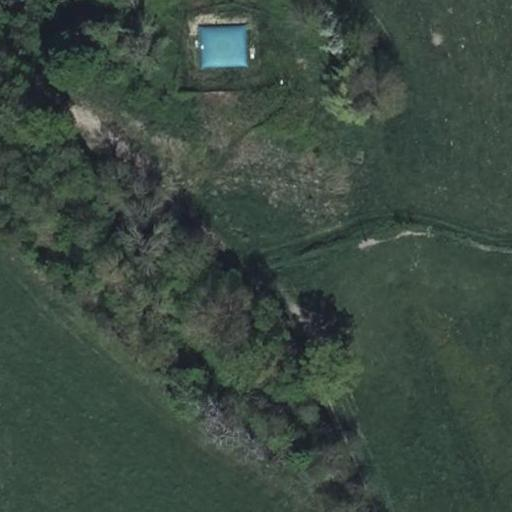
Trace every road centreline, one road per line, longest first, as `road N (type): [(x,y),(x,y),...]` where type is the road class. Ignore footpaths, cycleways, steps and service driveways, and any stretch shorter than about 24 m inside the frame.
road 1 (track): [(0,42),(102,153),(240,252),(306,244),(390,212),(511,248)]
road 2 (track): [(375,511),(299,312),(240,252)]
